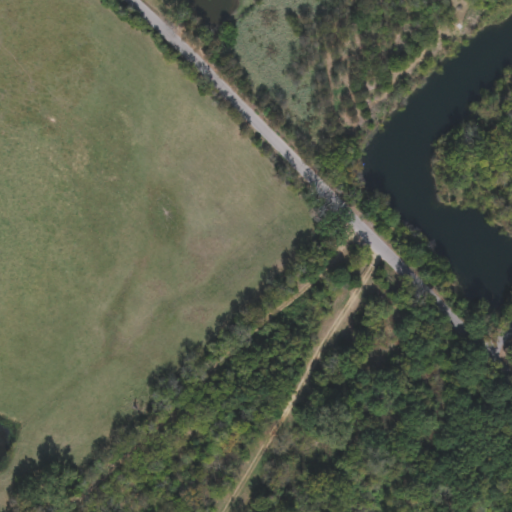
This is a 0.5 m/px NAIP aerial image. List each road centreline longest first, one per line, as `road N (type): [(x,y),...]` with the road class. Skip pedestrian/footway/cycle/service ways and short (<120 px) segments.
road 1 (residential): [(140,0),(511,370)]
road 2 (residential): [(364,220),(71,511)]
